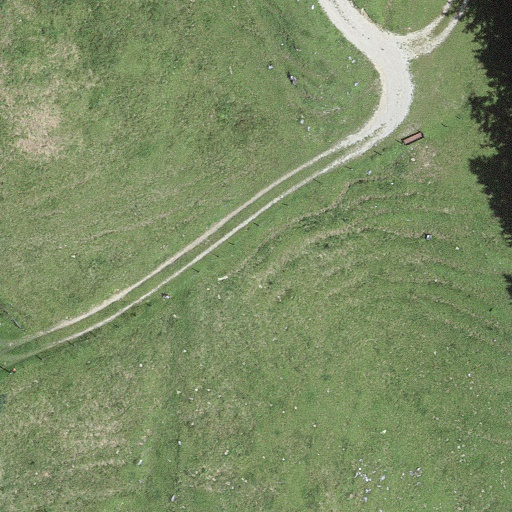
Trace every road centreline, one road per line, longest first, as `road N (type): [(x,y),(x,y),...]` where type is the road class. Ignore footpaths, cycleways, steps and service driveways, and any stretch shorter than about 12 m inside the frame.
road 1 (track): [(394,52),(397,98),(371,131),(88,322),(0,363)]
road 2 (track): [(330,0),(349,25),(394,52),(425,38),(458,0)]
